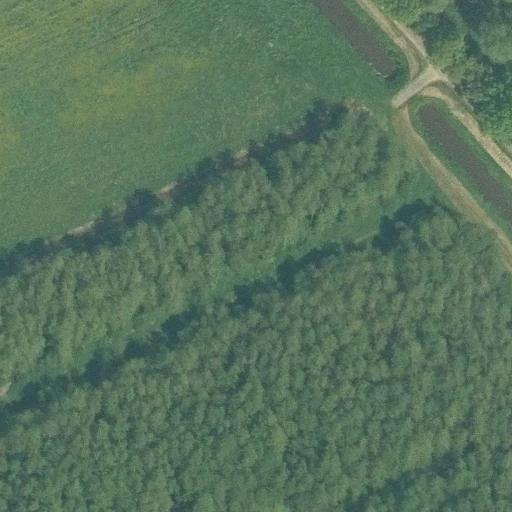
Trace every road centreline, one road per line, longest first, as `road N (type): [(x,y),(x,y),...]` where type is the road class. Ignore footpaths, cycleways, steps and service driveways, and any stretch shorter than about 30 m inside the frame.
road 1 (track): [(0,419),(462,202)]
road 2 (track): [(442,63),(385,109),(462,202)]
road 3 (unclassified): [(385,0),(511,141)]
